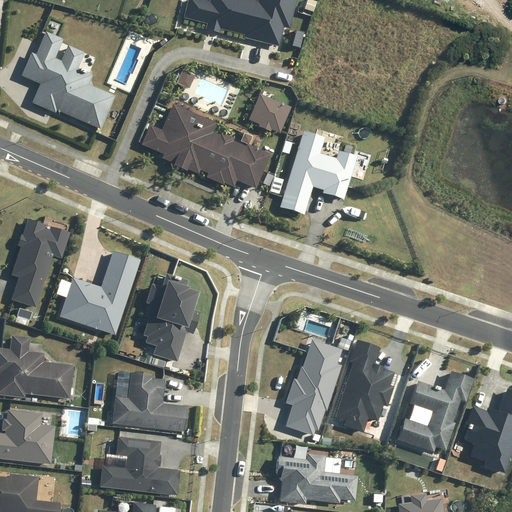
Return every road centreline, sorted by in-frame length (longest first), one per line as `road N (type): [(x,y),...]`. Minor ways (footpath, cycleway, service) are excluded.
road 1 (residential): [(0,147),(265,259)]
road 2 (residential): [(265,259),(511,342)]
road 3 (residential): [(220,511),(241,331),(265,259)]
